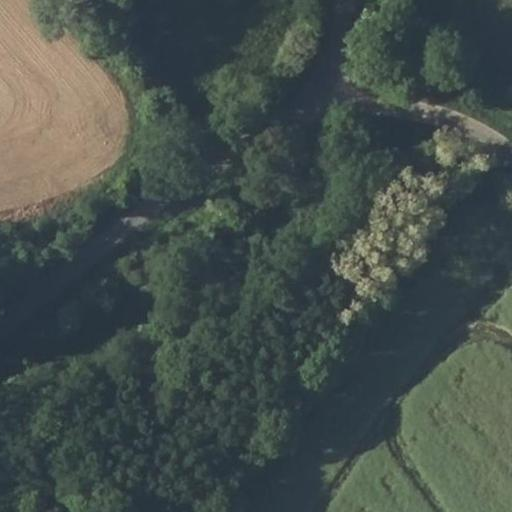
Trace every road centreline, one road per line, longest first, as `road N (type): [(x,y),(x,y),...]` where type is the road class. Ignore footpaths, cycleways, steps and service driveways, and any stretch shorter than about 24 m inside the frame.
road 1 (unclassified): [(0,328),(190,179),(266,137),(323,118)]
road 2 (unclassified): [(323,118),(428,113),(511,159)]
